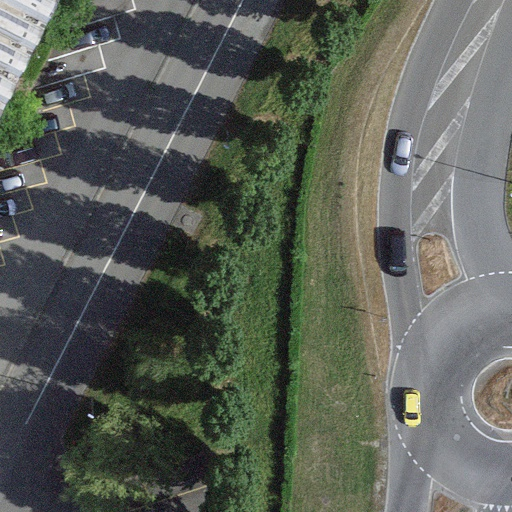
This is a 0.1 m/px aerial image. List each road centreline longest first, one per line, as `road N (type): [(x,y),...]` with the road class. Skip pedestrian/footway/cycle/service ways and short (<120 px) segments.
road 1 (secondary): [(438,130),(406,198),(399,246),(427,382)]
road 2 (secondary): [(511,305),(478,206),(438,130)]
road 3 (secondary): [(438,130),(490,0)]
road 4 (primary): [(511,311),(483,314),(456,329),(427,382)]
